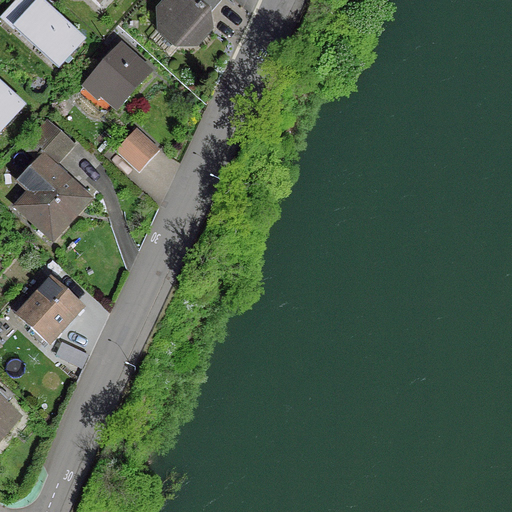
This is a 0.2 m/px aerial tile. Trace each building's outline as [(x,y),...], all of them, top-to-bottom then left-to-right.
[(178,47),(190,47),(207,27),(207,15),(217,3),(214,0),(165,0),(163,3),(163,10),(156,17),(157,29),(178,47)] [(56,69),(80,43),(37,4),(14,30),(56,69)] [(86,84),(116,111),(148,75),(118,48),(86,84)] [(0,130),(20,109),(0,90),(0,130)] [(50,241),(87,201),(51,168),(71,146),(45,123),(25,145),(39,158),(16,183),(28,194),(15,209),(50,241)] [(119,161),(140,180),(155,162),(134,144),(119,161)] [(50,281),(16,318),(46,345),(80,308),(50,281)] [(0,437),(16,419),(3,406),(6,403),(0,397),(0,437)]
